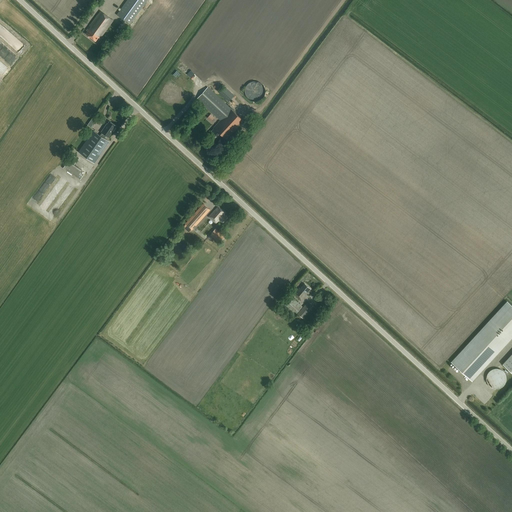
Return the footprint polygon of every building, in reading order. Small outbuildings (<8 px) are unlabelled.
[(147,0),(127,0),(117,14),(130,24),(147,0)] [(98,37),(99,38),(100,38),(113,20),(106,15),(111,9),(105,4),(86,30),(88,31),(86,34),(96,41),(98,37)] [(116,31),(121,34),(127,25),(122,22),(116,31)] [(247,98),(249,101),(252,103),(255,103),(258,103),(261,101),(264,99),(265,96),(266,93),(265,90),(264,87),(262,85),(260,83),(257,83),(253,83),(250,84),(248,86),(246,89),(245,92),(245,95),(247,98)] [(197,99),(220,120),(231,109),(208,87),(197,99)] [(219,93),(228,102),(234,95),(225,87),(219,93)] [(231,109),(220,120),(213,128),(214,129),(210,133),(216,139),(221,134),(226,139),(243,120),(231,109)] [(93,131),(79,152),(94,163),(109,142),(105,139),(107,136),(108,137),(112,131),(114,131),(116,128),(115,127),(116,126),(109,121),(107,124),(107,123),(101,132),(102,133),(100,135),(93,131)] [(192,229),(194,227),(192,226),(195,223),(196,224),(210,209),(203,203),(185,224),(192,229)] [(227,218),(223,214),(224,213),(219,207),(216,211),(215,210),(209,216),(216,223),(219,219),(223,223),(227,218)] [(216,228),(211,233),(220,241),(226,235),(219,229),(218,230),(216,228)] [(311,289),(305,283),(298,290),(297,289),(294,294),(301,300),(311,289)] [(289,295),(281,305),(294,315),(302,306),(289,295)] [(511,306),(507,301),(451,362),(472,381),(511,337),(511,306)] [(308,302),(298,313),(303,318),(313,306),(308,302)] [(511,373),(511,353),(502,364),(511,373)] [(494,369),(491,370),(489,371),(488,373),(486,375),(486,378),(486,380),(487,382),(488,385),(490,387),(493,388),(495,389),(498,388),(501,387),(503,385),(505,383),(506,380),(506,378),(505,375),(504,372),(502,370),(499,369),(497,368),(494,369)]
